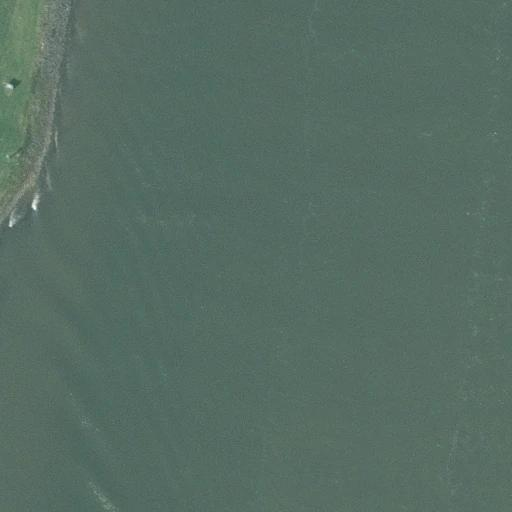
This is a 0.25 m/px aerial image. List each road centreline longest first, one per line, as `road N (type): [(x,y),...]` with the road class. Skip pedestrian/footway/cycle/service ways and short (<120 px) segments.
road 1 (primary): [(511,457),(0,451)]
road 2 (primary): [(0,493),(511,499)]
